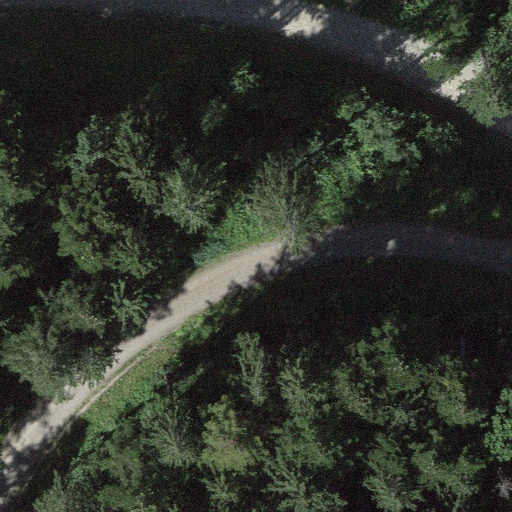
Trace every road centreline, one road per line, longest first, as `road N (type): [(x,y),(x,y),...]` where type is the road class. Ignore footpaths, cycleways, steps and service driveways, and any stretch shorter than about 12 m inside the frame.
road 1 (track): [(42,511),(156,348),(379,261),(511,267)]
road 2 (track): [(147,0),(476,93),(511,120)]
